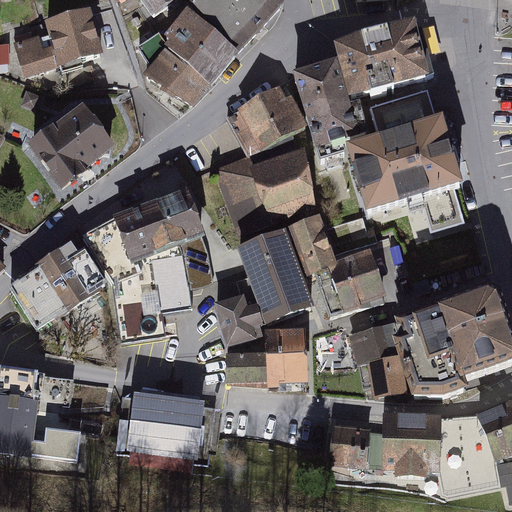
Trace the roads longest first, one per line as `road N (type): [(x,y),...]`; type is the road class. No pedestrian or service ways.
road 1 (residential): [(511,390),(469,411),(370,416),(243,404),(0,352)]
road 2 (residential): [(0,302),(31,263),(188,147),(310,40)]
road 3 (residential): [(465,11),(511,305)]
road 4 (residential): [(310,40),(465,11)]
